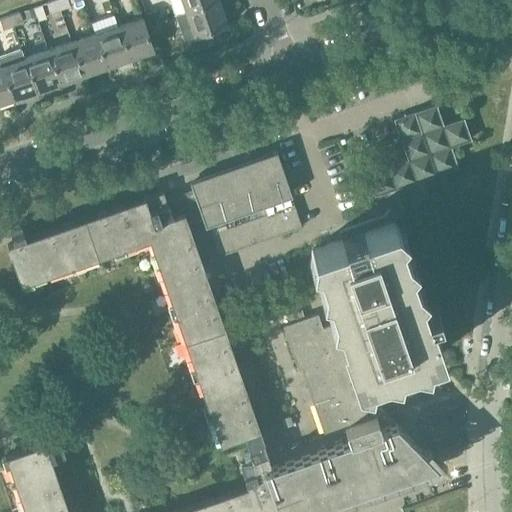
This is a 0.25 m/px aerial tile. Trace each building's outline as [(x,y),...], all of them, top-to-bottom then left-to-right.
[(60,9),(56,0),(53,0),(46,2),(50,13),(60,9)] [(67,0),(56,0),(60,9),(70,6),(67,0)] [(218,0),(186,12),(176,15),(188,50),(220,39),(216,28),(226,24),(218,0)] [(181,0),(186,12),(218,0),(181,0)] [(146,14),(149,24),(160,20),(156,10),(146,14)] [(20,12),(10,15),(13,25),(23,22),(20,12)] [(13,25),(10,15),(0,18),(0,20),(3,29),(13,25)] [(142,17),(118,25),(129,58),(153,49),(142,17)] [(160,20),(149,24),(153,34),(163,30),(160,20)] [(118,25),(95,33),(106,66),(129,58),(118,25)] [(95,33),(71,42),(82,74),(106,66),(95,33)] [(71,42),(48,50),(59,82),(82,74),(71,42)] [(48,50),(24,58),(35,90),(59,82),(48,50)] [(24,58),(1,66),(12,98),(35,90),(24,58)] [(1,66),(0,66),(0,102),(12,98),(1,66)] [(335,312),(338,320),(336,321),(322,326),(317,313),(283,325),(298,368),(301,367),(324,433),(324,434),(387,412),(359,384),(361,378),(369,375),(369,376),(384,372),(388,372),(390,367),(398,365),(399,366),(412,362),(418,363),(419,357),(426,355),(427,357),(442,351),(429,314),(438,311),(435,302),(424,306),(419,292),(417,293),(415,285),(418,281),(414,279),(409,263),(407,264),(405,256),(408,253),(404,250),(399,235),(398,235),(395,228),(398,224),(394,220),(404,209),(396,188),(458,166),(450,146),(471,139),(463,117),(443,124),(436,104),(394,118),(398,132),(395,141),(380,146),(387,166),(367,173),(375,195),(384,192),(390,209),(384,216),(340,231),(342,238),(312,248),(312,249),(311,254),(315,255),(318,263),(316,263),(321,278),(321,283),(325,284),(328,292),(326,292),(331,307),(330,312),(335,312)] [(263,157),(190,183),(195,195),(203,219),(216,256),(301,226),(290,195),(292,195),(291,191),(289,192),(281,169),(283,169),(276,150),(263,155),(263,157)] [(244,435),(258,430),(260,429),(259,428),(258,428),(241,379),(242,378),(241,377),(240,377),(223,327),(224,327),(224,325),(223,326),(205,276),(206,276),(206,274),(205,275),(188,225),(189,225),(188,224),(203,219),(195,195),(179,200),(177,194),(176,195),(178,201),(167,205),(162,190),(137,199),(136,198),(135,199),(135,200),(85,217),(85,216),(83,217),(84,217),(34,235),(34,234),(32,234),(33,235),(24,238),(19,224),(10,228),(14,242),(7,244),(20,283),(22,282),(21,282),(46,273),(48,278),(49,278),(47,273),(71,264),(73,270),(74,269),(72,264),(97,255),(99,261),(100,260),(98,255),(123,246),(125,252),(126,251),(124,246),(149,237),(158,262),(153,264),(153,266),(159,264),(167,288),(162,290),(162,291),(167,289),(176,313),(171,315),(171,316),(176,315),(185,339),(179,341),(180,342),(185,340),(194,365),(188,367),(189,368),(194,366),(203,390),(197,392),(198,393),(203,391),(211,416),(206,418),(207,419),(212,417),(220,441),(220,442),(220,443),(244,435)] [(324,433),(266,453),(260,456),(265,471),(264,471),(278,511),(292,511),(436,462),(396,421),(399,420),(395,409),(387,412),(324,434),(324,433)] [(258,430),(244,435),(252,458),(240,462),(244,473),(243,474),(243,475),(244,475),(246,480),(245,480),(246,481),(247,481),(248,485),(242,487),(241,486),(240,487),(240,488),(190,505),(190,504),(188,505),(189,505),(169,511),(68,511),(53,468),(54,468),(53,466),(52,466),(50,458),(63,453),(60,443),(46,448),(44,441),(5,454),(5,455),(6,455),(15,480),(9,482),(10,483),(15,481),(24,505),(18,507),(19,508),(24,506),(25,511),(278,511),(264,471),(265,471),(260,456),(266,453),(258,430)]
